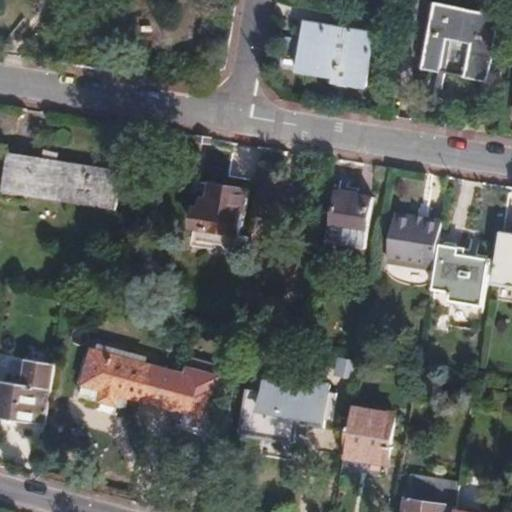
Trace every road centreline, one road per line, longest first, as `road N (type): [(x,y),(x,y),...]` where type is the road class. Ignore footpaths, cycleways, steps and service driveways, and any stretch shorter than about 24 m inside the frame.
road 1 (residential): [(236,115),(511,162)]
road 2 (residential): [(0,77),(236,115)]
